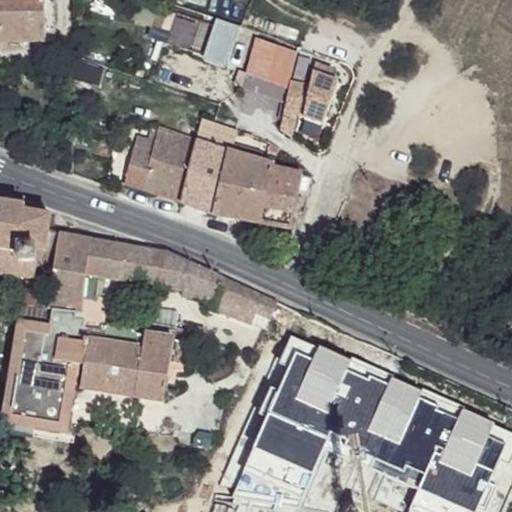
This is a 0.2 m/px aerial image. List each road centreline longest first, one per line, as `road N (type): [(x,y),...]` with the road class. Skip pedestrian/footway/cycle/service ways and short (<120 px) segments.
road 1 (primary): [(0,176),(511,383)]
road 2 (track): [(287,288),(403,0)]
